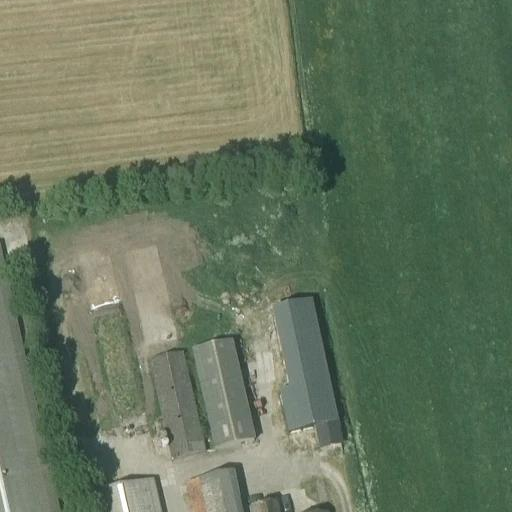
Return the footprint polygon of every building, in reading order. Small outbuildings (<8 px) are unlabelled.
[(0,511),(54,511),(0,275),(0,511)] [(312,303),(290,308),(276,311),(293,389),(279,392),(288,434),(316,428),(320,448),(340,444),(335,424),(338,423),(312,303)] [(214,451),(252,442),(230,345),(191,354),(214,451)] [(170,461),(204,453),(181,355),(148,363),(170,461)] [(241,511),(233,474),(185,485),(190,511),(241,511)] [(87,511),(158,511),(152,482),(84,498),(87,511)]
